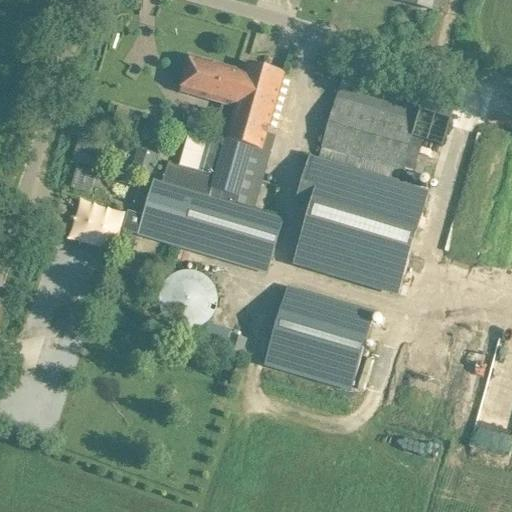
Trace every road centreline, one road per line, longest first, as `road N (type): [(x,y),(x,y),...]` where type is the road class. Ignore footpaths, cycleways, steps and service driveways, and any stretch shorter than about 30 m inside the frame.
road 1 (unclassified): [(511,84),(208,0)]
road 2 (unknown): [(310,28),(296,211),(261,314)]
road 3 (unclassified): [(0,271),(83,0)]
